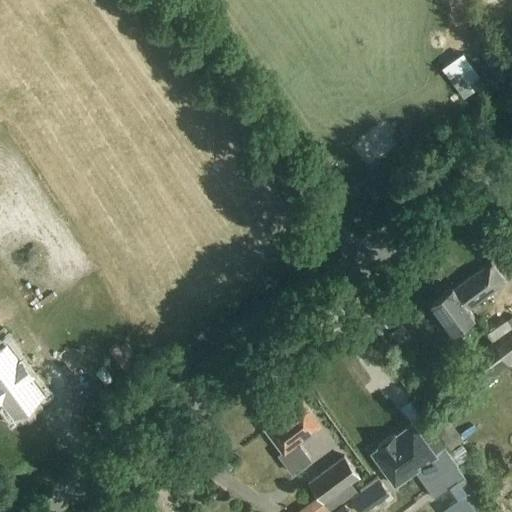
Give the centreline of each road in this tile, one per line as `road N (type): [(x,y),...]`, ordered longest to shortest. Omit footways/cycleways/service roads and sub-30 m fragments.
road 1 (tertiary): [(50,511),(368,272)]
road 2 (unclassified): [(368,272),(175,0)]
road 3 (tertiary): [(368,272),(511,166)]
